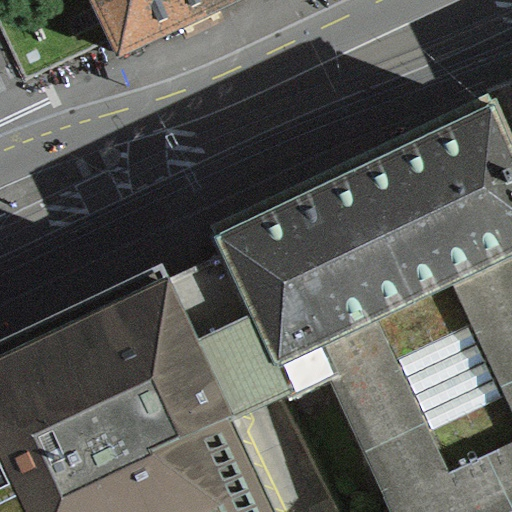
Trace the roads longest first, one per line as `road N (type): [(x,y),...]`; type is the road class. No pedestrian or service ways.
road 1 (tertiary): [(0,293),(511,52)]
road 2 (tertiary): [(416,0),(222,93),(20,154)]
